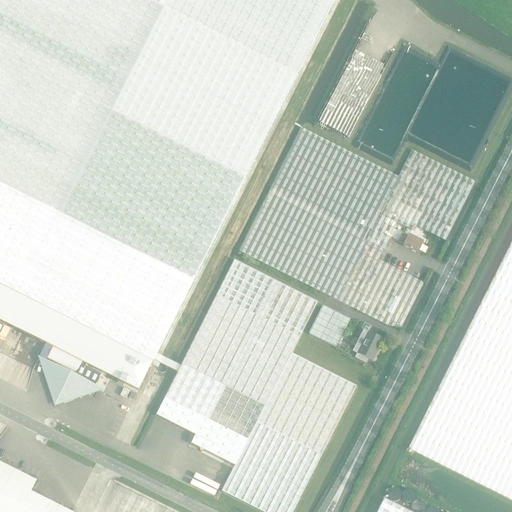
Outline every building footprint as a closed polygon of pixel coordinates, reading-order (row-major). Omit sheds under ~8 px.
[(0,0),(0,285),(152,362),(153,360),(156,354),(175,318),(193,280),(208,252),(253,162),(296,75),(334,0),(0,0)] [(374,2),(321,128),(353,141),(402,21),(394,18),(397,12),(374,2)] [(377,260),(382,250),(365,242),(371,230),(388,239),(396,224),(411,231),(414,226),(442,240),(471,182),(408,150),(395,177),(357,158),(300,129),(239,252),(294,280),(333,300),(383,326),(400,329),(415,300),(424,283),(377,260)] [(389,239),(388,239),(371,230),(365,242),(382,250),(383,250),(385,246),(389,239)] [(417,254),(422,243),(408,236),(407,238),(401,235),(397,242),(403,245),(402,247),(417,254)] [(511,242),(493,280),(446,375),(408,450),(511,501),(511,242)] [(156,354),(153,360),(169,369),(177,373),(155,416),(194,436),(190,445),(234,467),(221,492),(260,511),(292,511),(356,387),(292,355),(291,355),(316,304),(233,262),(180,367),(177,365),(175,364),(173,363),(156,354)] [(137,390),(152,362),(0,285),(0,321),(11,327),(52,347),(46,359),(55,364),(54,366),(45,361),(42,362),(52,397),(55,397),(58,399),(59,401),(96,388),(95,386),(101,374),(81,363),(81,362),(137,390)] [(350,320),(322,306),(307,335),(336,349),(350,320)] [(379,348),(383,341),(367,333),(356,353),(371,361),(378,348),(379,348)] [(123,389),(120,396),(126,399),(129,392),(123,389)] [(0,511),(69,511),(30,492),(36,481),(0,462),(0,511)] [(404,495),(404,491),(402,489),(400,487),(398,487),(396,486),(393,487),(391,487),(389,489),(387,491),(387,495),(387,498),(389,501),(391,503),(393,504),(395,504),(398,503),(401,502),(404,499),(404,495)] [(428,507),(428,504),(426,501),(423,499),(420,498),(416,499),(413,501),(411,503),(411,507),(411,510),(412,511),(426,511),(427,511),(428,507)] [(408,511),(383,500),(377,511),(408,511)]
